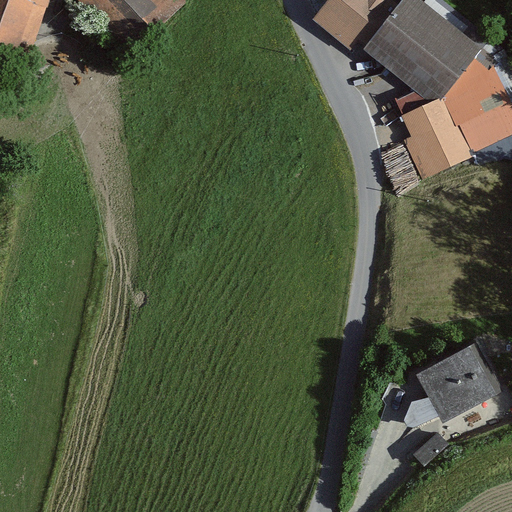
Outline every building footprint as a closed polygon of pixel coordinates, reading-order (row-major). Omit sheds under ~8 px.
[(44,0),(0,0),(0,62),(23,69),(44,0)] [(181,3),(177,0),(68,0),(127,57),(181,3)] [(379,0),(323,0),(309,23),(348,48),(379,0)] [(395,0),(358,54),(432,105),(444,87),(472,106),(492,76),(465,57),(474,45),(408,0),(395,0)] [(474,158),(453,115),(403,138),(424,182),(474,158)] [(492,134),(484,115),(465,124),(473,142),(492,134)] [(494,394),(466,344),(409,375),(438,426),(494,394)]
